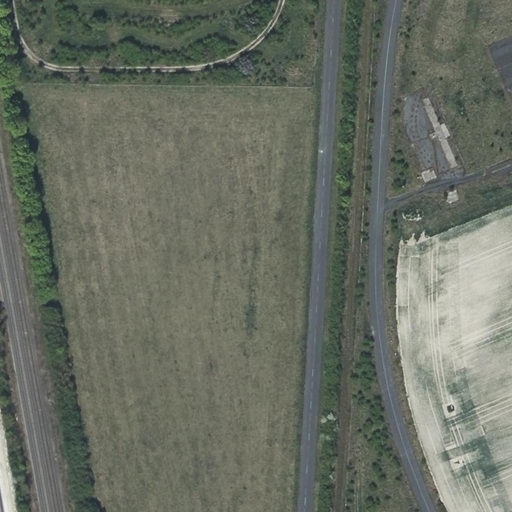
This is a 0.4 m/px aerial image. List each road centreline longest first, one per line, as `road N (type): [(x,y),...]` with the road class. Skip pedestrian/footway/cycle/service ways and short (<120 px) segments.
road 1 (unclassified): [(304,511),(335,0)]
road 2 (track): [(282,0),(240,54),(184,69),(44,63),(24,46),(10,0)]
